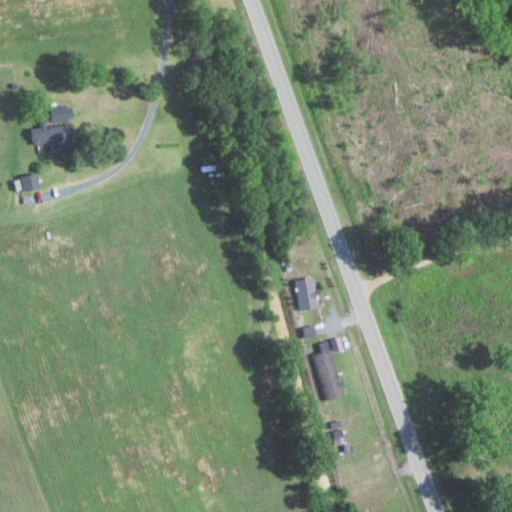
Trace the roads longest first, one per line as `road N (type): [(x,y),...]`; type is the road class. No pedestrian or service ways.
road 1 (primary): [(435,511),(252,0)]
road 2 (residential): [(338,511),(199,0)]
road 3 (residential): [(348,267),(511,202)]
